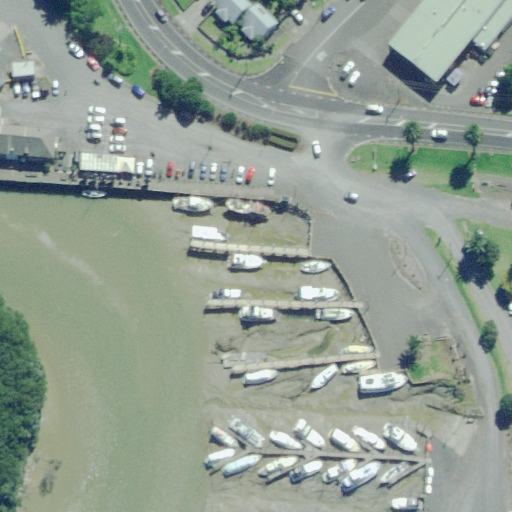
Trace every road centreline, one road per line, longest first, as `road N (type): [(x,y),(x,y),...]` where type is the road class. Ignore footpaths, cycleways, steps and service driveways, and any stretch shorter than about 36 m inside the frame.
road 1 (primary): [(511,131),(269,103)]
road 2 (primary): [(269,103),(198,70),(135,0)]
road 3 (residential): [(269,103),(362,0)]
